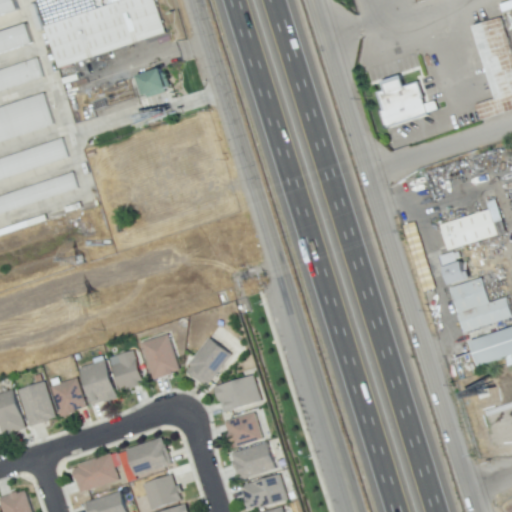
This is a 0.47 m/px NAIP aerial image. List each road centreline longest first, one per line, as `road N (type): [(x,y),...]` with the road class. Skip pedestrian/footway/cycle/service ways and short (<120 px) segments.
road 1 (tertiary): [(311,0),(473,511)]
road 2 (tertiary): [(196,0),(356,511)]
road 3 (motorway): [(439,511),(279,0)]
road 4 (motorway): [(231,0),(390,511)]
road 5 (residential): [(0,469),(187,407)]
